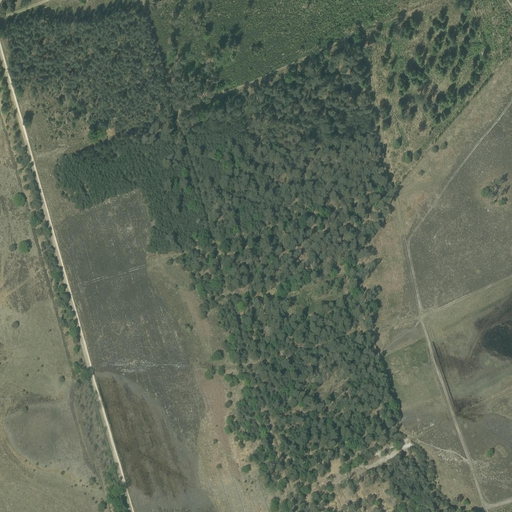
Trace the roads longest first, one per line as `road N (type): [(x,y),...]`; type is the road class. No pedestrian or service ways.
road 1 (track): [(0,51),(130,511)]
road 2 (track): [(420,317),(469,462)]
